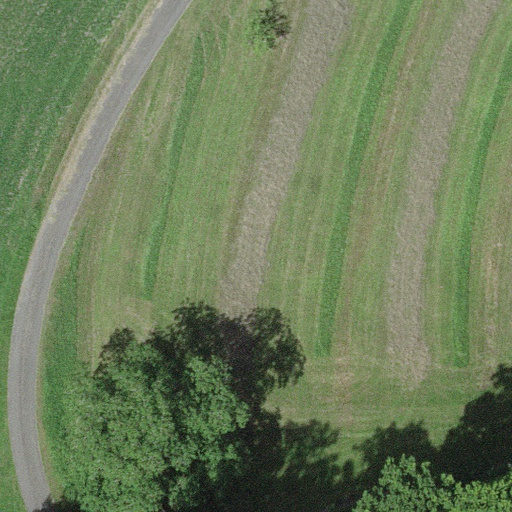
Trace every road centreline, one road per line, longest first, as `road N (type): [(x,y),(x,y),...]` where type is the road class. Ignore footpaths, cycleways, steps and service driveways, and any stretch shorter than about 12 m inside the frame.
road 1 (track): [(34,511),(16,437),(22,316),(51,217),(173,0)]
road 2 (track): [(367,511),(417,491),(511,477)]
